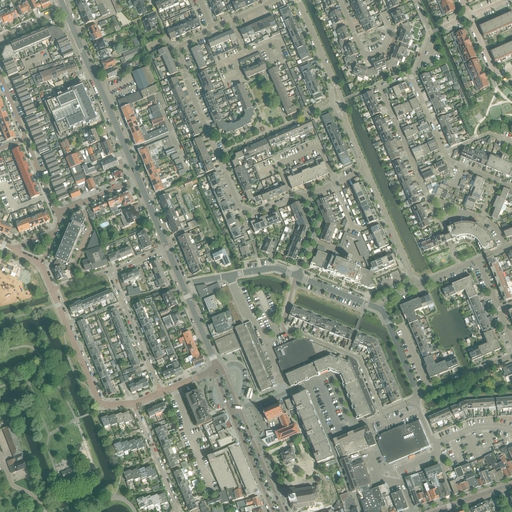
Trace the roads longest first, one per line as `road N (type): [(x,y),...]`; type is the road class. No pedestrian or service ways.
road 1 (residential): [(238,205),(176,45),(211,27)]
road 2 (tertiary): [(138,179),(64,8)]
road 3 (residential): [(133,404),(104,405),(96,397),(51,287)]
road 4 (residential): [(265,342),(291,331),(359,358),(382,411)]
road 5 (residential): [(426,194),(379,87),(410,75)]
road 6 (residential): [(161,392),(109,270)]
